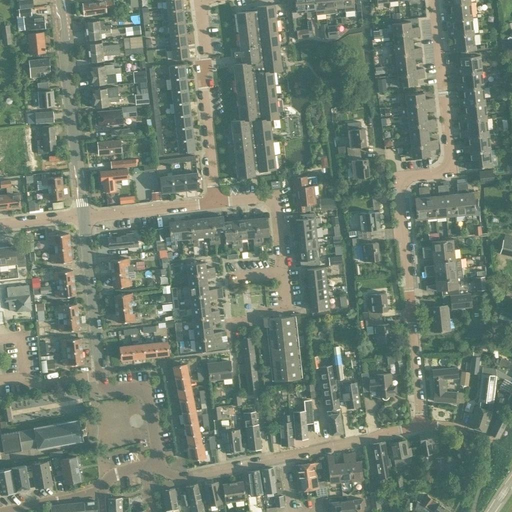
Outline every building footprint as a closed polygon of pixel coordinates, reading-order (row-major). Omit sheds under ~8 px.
[(19,0),(18,0),(19,9),(31,8),(34,8),(32,0),(19,0)] [(84,15),(99,13),(100,13),(106,12),(107,10),(107,8),(114,7),(113,0),(83,4),(84,15)] [(165,2),(166,9),(183,7),(181,0),(159,0),(160,3),(165,2)] [(294,0),(295,7),(291,8),(292,16),(300,15),(300,12),(306,11),(304,0),(294,0)] [(304,0),(306,11),(315,10),(314,0),(304,0)] [(314,0),(315,10),(316,15),(325,14),(323,0),(314,0)] [(323,0),(325,14),(335,13),(334,8),(333,0),(323,0)] [(343,0),(344,7),(344,12),(354,11),(354,6),(353,0),(343,0)] [(447,22),(452,21),(471,18),(470,3),(450,5),(450,6),(451,14),(446,15),(447,22)] [(237,177),(255,175),(254,171),(276,169),(270,119),(279,118),(273,71),(282,70),(274,5),(257,7),(257,11),(236,13),(242,63),(233,64),(239,120),(231,121),(237,177)] [(167,14),(168,21),(184,19),(183,7),(166,9),(160,10),(161,15),(167,14)] [(25,30),(44,28),(43,16),(29,18),(29,15),(31,15),(31,8),(18,10),(19,17),(23,16),(24,18),(25,30)] [(448,37),(453,37),(453,36),(473,34),(471,18),(452,21),(453,30),(448,30),(448,37)] [(168,26),(169,33),(186,31),(184,19),(168,21),(162,22),(162,27),(168,26)] [(99,20),(85,22),(86,31),(110,29),(110,25),(104,25),(104,20),(99,20)] [(391,24),(393,35),(419,32),(419,27),(411,28),(410,22),(391,24)] [(4,46),(11,45),(9,26),(1,27),(4,46)] [(133,35),(140,34),(139,26),(131,27),(133,35)] [(110,29),(86,31),(87,40),(101,38),(101,34),(111,33),(110,29)] [(170,38),(171,45),(187,44),(186,31),(169,33),(163,34),(164,39),(170,38)] [(45,50),(46,50),(46,48),(45,48),(43,32),(27,34),(30,54),(45,52),(45,50)] [(393,35),(394,45),(412,43),(412,37),(420,36),(419,32),(393,35)] [(449,46),(450,53),(475,50),(473,34),(453,36),(453,37),(454,45),(449,46)] [(124,49),(142,47),(141,36),(123,38),(124,49)] [(88,53),(119,50),(118,44),(102,46),(102,43),(87,44),(88,53)] [(394,45),(395,55),(422,52),(421,48),(413,48),(412,43),(394,45)] [(172,59),(189,57),(187,44),(171,45),(165,46),(165,51),(171,50),(172,59)] [(378,53),(390,51),(389,46),(374,47),(375,57),(379,56),(378,53)] [(103,56),(113,55),(120,54),(119,50),(88,53),(89,62),(104,60),(103,56)] [(395,55),(396,65),(414,63),(414,58),(422,57),(422,52),(395,55)] [(456,75),(461,74),(481,72),(480,56),(460,58),(461,68),(455,68),(456,75)] [(40,72),(49,71),(48,59),(29,61),(31,78),(41,76),(40,72)] [(396,65),(397,75),(424,73),(423,68),(415,69),(414,63),(396,65)] [(168,66),(169,78),(186,76),(184,64),(168,66)] [(88,71),(89,76),(115,73),(115,68),(104,69),(104,65),(89,67),(89,70),(88,71)] [(141,82),(146,82),(145,71),(141,71),(133,72),(134,80),(140,80),(141,82)] [(458,91),(463,90),(483,88),(481,72),(461,74),(462,83),(457,84),(458,91)] [(91,85),(106,83),(116,82),(115,73),(89,76),(90,81),(91,85)] [(416,78),(424,78),(424,73),(397,75),(398,87),(417,85),(416,78)] [(169,78),(171,90),(187,88),(186,76),(169,78)] [(377,92),(384,91),(388,90),(387,79),(379,80),(379,82),(380,82),(380,88),(379,88),(377,88),(377,92)] [(92,93),(91,93),(92,98),(118,96),(118,92),(117,86),(107,88),(92,89),(92,93)] [(171,90),(172,102),(189,100),(187,88),(171,90)] [(459,106),(465,106),(464,105),(485,103),(483,88),(463,90),(464,99),(459,100),(459,106)] [(39,107),(54,106),(52,90),(38,92),(33,93),(34,106),(39,105),(39,107)] [(135,105),(149,104),(148,93),(134,94),(135,105)] [(405,95),(406,106),(433,103),(432,98),(424,99),(424,93),(405,95)] [(118,96),(92,98),(92,104),(93,104),(93,107),(109,105),(108,103),(119,101),(119,100),(118,96)] [(172,102),(174,115),(190,113),(189,100),(172,102)] [(406,106),(407,116),(426,115),(425,108),(433,108),(433,103),(406,106)] [(461,122),(466,121),(486,119),(485,103),(464,105),(465,106),(465,115),(460,115),(461,122)] [(99,126),(123,123),(123,118),(137,116),(136,106),(121,107),(122,109),(97,112),(98,119),(96,120),(96,123),(98,124),(99,126)] [(27,124),(36,123),(54,122),(53,111),(35,113),(26,114),(27,124)] [(174,115),(176,128),(192,126),(190,113),(174,115)] [(407,116),(408,127),(435,124),(435,119),(426,120),(426,115),(407,116)] [(462,138),(468,137),(488,135),(486,119),(466,121),(467,130),(462,131),(462,138)] [(346,147),(347,154),(360,153),(360,146),(365,146),(364,129),(361,129),(360,122),(347,123),(350,147),(346,147)] [(45,150),(55,149),(53,123),(42,124),(43,140),(37,140),(38,154),(45,153),(45,150)] [(408,127),(409,137),(428,135),(427,129),(436,128),(435,124),(408,127)] [(176,128),(177,141),(194,139),(192,126),(176,128)] [(409,137),(411,147),(437,144),(437,140),(429,140),(428,135),(409,137)] [(464,154),(470,153),(469,152),(490,150),(488,135),(468,137),(469,146),(463,147),(464,154)] [(177,141),(179,153),(195,151),(194,139),(177,141)] [(99,155),(122,152),(120,140),(97,142),(99,155)] [(438,149),(437,144),(411,147),(412,158),(430,156),(430,150),(438,149)] [(491,166),(490,150),(469,152),(470,153),(470,162),(465,163),(466,169),(491,166)] [(361,160),(360,153),(347,154),(348,162),(351,161),(353,178),(369,176),(367,159),(361,160)] [(113,171),(101,172),(102,181),(103,181),(104,192),(115,191),(115,183),(114,181),(117,180),(120,180),(128,179),(127,169),(121,170),(113,171)] [(184,174),(187,190),(199,189),(197,173),(184,174)] [(172,175),(173,192),(187,190),(184,174),(172,175)] [(487,182),(487,174),(478,174),(479,183),(487,182)] [(161,193),(173,192),(172,175),(160,177),(161,193)] [(48,185),(48,188),(62,186),(61,176),(42,179),(42,185),(48,185)] [(296,193),(297,205),(298,205),(299,211),(298,211),(298,212),(310,211),(309,204),(315,203),(314,196),(319,195),(317,186),(307,187),(306,177),(292,178),(294,193),(296,193)] [(280,181),(270,182),(271,189),(281,188),(280,181)] [(453,194),(455,215),(465,214),(462,183),(456,184),(457,194),(453,194)] [(462,183),(465,214),(475,213),(472,192),(468,192),(467,183),(462,183)] [(442,186),(446,216),(455,215),(453,194),(449,195),(448,185),(442,186)] [(43,194),(44,201),(64,198),(62,186),(48,188),(42,189),(43,194)] [(434,196),(436,217),(446,216),(442,186),(438,186),(439,195),(434,196)] [(417,219),(427,218),(424,187),(418,188),(419,198),(414,198),(417,219)] [(424,187),(427,218),(436,217),(434,196),(429,196),(428,187),(424,187)] [(8,194),(9,209),(21,207),(19,193),(8,194)] [(0,195),(0,209),(9,209),(8,194),(0,195)] [(30,213),(37,212),(36,205),(29,206),(30,213)] [(357,231),(358,238),(370,236),(370,230),(376,229),(374,212),(358,214),(360,230),(357,231)] [(294,227),(291,227),(291,230),(316,228),(314,213),(299,215),(300,219),(295,220),(296,228),(295,228),(294,227)] [(211,215),(215,244),(220,243),(219,235),(224,234),(225,234),(223,222),(224,222),(223,216),(217,216),(217,214),(211,215)] [(201,218),(203,237),(209,236),(210,244),(215,244),(211,215),(206,216),(206,218),(201,218)] [(245,219),(247,238),(253,237),(254,246),(258,245),(255,216),(250,217),(250,219),(245,219)] [(255,216),(258,245),(263,245),(263,236),(269,236),(267,217),(261,218),(261,216),(255,216)] [(179,221),(181,239),(187,238),(188,247),(193,246),(190,217),(184,218),(185,220),(179,221)] [(190,217),(193,246),(198,246),(197,237),(203,237),(201,218),(196,219),(195,217),(190,217)] [(234,219),(237,247),(242,247),(241,239),(247,238),(245,219),(240,220),(239,218),(234,219)] [(164,238),(169,237),(170,237),(171,249),(176,248),(176,240),(181,239),(179,221),(174,221),(174,219),(168,220),(169,226),(163,227),(164,238)] [(225,234),(224,234),(225,240),(231,240),(232,248),(237,247),(234,219),(228,219),(229,221),(224,222),(223,222),(225,234)] [(164,239),(163,227),(154,228),(155,240),(164,239)] [(297,232),(298,240),(317,238),(316,228),(291,230),(292,234),(295,233),(296,232),(297,232)] [(54,244),(55,249),(70,247),(68,233),(48,236),(49,245),(54,244)] [(126,235),(107,237),(108,249),(127,247),(127,248),(138,247),(137,238),(133,238),(133,233),(126,234),(126,235)] [(371,243),(370,236),(358,238),(352,239),(352,246),(361,245),(363,261),(379,260),(377,242),(371,243)] [(296,247),(293,247),(294,251),(318,248),(317,238),(298,240),(298,248),(297,248),(296,247)] [(422,248),(422,252),(453,249),(452,239),(431,242),(432,247),(422,248)] [(511,256),(511,243),(503,241),(500,253),(511,256)] [(0,247),(0,266),(25,264),(23,249),(15,250),(14,246),(0,247)] [(71,261),(70,247),(55,249),(55,254),(50,254),(51,263),(71,261)] [(300,260),(300,266),(319,264),(318,248),(294,251),(294,254),(297,254),(298,252),(299,252),(300,261),(300,260)] [(433,257),(433,261),(454,259),(453,249),(422,252),(423,258),(433,257)] [(110,260),(112,273),(127,272),(133,272),(133,264),(129,264),(128,258),(110,260)] [(424,267),(424,272),(455,268),(454,259),(433,261),(434,266),(424,267)] [(187,272),(187,275),(214,272),(214,267),(205,268),(205,262),(186,264),(187,272)] [(0,279),(18,277),(17,267),(25,266),(25,264),(0,266),(0,279)] [(302,277),(303,280),(326,278),(325,267),(307,269),(308,277),(307,277),(305,276),(302,277)] [(435,276),(435,280),(456,278),(455,268),(424,272),(425,277),(435,276)] [(59,279),(59,284),(74,282),(72,270),(53,272),(53,279),(59,279)] [(128,279),(127,272),(112,273),(113,288),(131,286),(131,279),(128,279)] [(188,277),(189,286),(207,284),(206,278),(215,277),(214,272),(187,275),(188,277)] [(475,277),(476,290),(485,290),(484,277),(475,277)] [(308,282),(309,290),(327,288),(326,278),(303,280),(303,283),(306,283),(307,282),(308,282)] [(426,291),(441,289),(442,295),(458,293),(456,278),(435,280),(436,284),(426,285),(426,291)] [(75,295),(74,282),(59,284),(60,290),(55,291),(55,297),(75,295)] [(189,286),(190,297),(216,294),(216,289),(208,290),(207,284),(189,286)] [(15,310),(16,312),(32,310),(30,294),(27,295),(26,285),(6,287),(9,310),(15,310)] [(305,297),(305,300),(328,298),(327,288),(309,290),(310,298),(309,298),(308,297),(305,297)] [(171,293),(162,294),(163,303),(166,303),(172,302),(171,293)] [(368,312),(369,319),(382,317),(381,311),(387,310),(385,293),(369,295),(371,312),(368,312)] [(114,296),(116,309),(131,307),(131,301),(133,301),(132,294),(114,296)] [(190,297),(191,307),(209,305),(209,299),(217,298),(216,294),(190,297)] [(448,309),(459,308),(471,307),(470,294),(458,295),(441,297),(442,306),(429,307),(430,317),(432,317),(433,331),(450,329),(448,309)] [(35,304),(36,311),(45,310),(44,302),(42,303),(41,298),(38,296),(33,296),(34,304),(35,304)] [(328,298),(305,300),(305,304),(308,303),(309,302),(310,302),(311,310),(329,308),(328,298)] [(56,306),(57,313),(58,319),(63,318),(78,316),(76,304),(56,306)] [(191,307),(192,318),(219,315),(218,310),(210,311),(209,305),(191,307)] [(132,314),(131,307),(116,309),(117,323),(135,321),(134,314),(132,314)] [(269,326),(269,329),(293,326),(300,326),(299,313),(290,314),(291,316),(268,318),(268,316),(262,317),(263,326),(269,326)] [(192,318),(193,329),(212,327),(211,321),(219,320),(219,315),(192,318)] [(79,329),(78,316),(63,318),(64,324),(58,325),(59,331),(79,329)] [(382,317),(369,319),(365,320),(366,327),(373,326),(374,343),(390,341),(388,324),(382,324),(382,317)] [(269,329),(270,339),(295,337),(293,326),(269,329)] [(193,329),(194,339),(221,337),(221,332),(212,333),(212,327),(193,329)] [(222,341),(221,337),(194,339),(196,350),(214,348),(213,342),(222,341)] [(270,339),(271,350),(296,347),(295,337),(270,339)] [(60,340),(61,345),(62,352),(82,350),(80,338),(60,340)] [(253,339),(241,340),(244,364),(247,391),(248,394),(259,393),(255,363),(253,339)] [(154,343),(157,356),(168,354),(166,342),(154,343)] [(143,344),(145,357),(157,356),(154,343),(143,344)] [(131,346),(133,358),(145,357),(143,344),(131,346)] [(121,360),(133,358),(131,346),(120,347),(121,360)] [(331,347),(336,380),(344,379),(339,346),(331,347)] [(271,350),(272,360),(297,357),(296,347),(271,350)] [(62,352),(62,359),(63,365),(83,363),(82,350),(62,352)] [(461,371),(459,385),(468,386),(470,373),(478,374),(480,357),(479,357),(480,353),(473,352),(472,356),(471,356),(469,372),(461,371)] [(310,357),(312,369),(320,368),(318,356),(310,357)] [(272,360),(273,370),(298,367),(297,357),(272,360)] [(507,368),(509,362),(500,358),(500,359),(498,364),(507,368)] [(47,368),(53,368),(52,360),(40,361),(41,373),(47,372),(47,368)] [(209,380),(232,377),(230,362),(208,364),(209,380)] [(173,367),(175,379),(188,376),(186,364),(173,367)] [(327,415),(330,435),(343,433),(332,365),(320,367),(327,415)] [(298,367),(273,370),(274,381),(299,378),(298,367)] [(444,379),(458,378),(457,368),(432,370),(433,380),(434,380),(435,391),(433,391),(433,401),(455,403),(456,393),(446,392),(444,379)] [(393,395),(392,392),(393,392),(394,392),(394,391),(395,391),(395,390),(395,389),(395,388),(395,387),(394,387),(393,386),(392,386),(391,373),(375,375),(375,377),(368,378),(370,391),(376,391),(377,397),(381,397),(382,398),(383,399),(385,400),(387,399),(388,398),(389,396),(393,395)] [(480,401),(480,403),(479,407),(476,407),(469,426),(485,431),(491,411),(495,376),(481,374),(478,401),(480,401)] [(175,379),(177,389),(190,387),(188,376),(175,379)] [(511,393),(511,394),(511,383),(506,380),(502,388),(511,393)] [(347,408),(359,406),(356,383),(341,386),(342,394),(344,394),(347,408)] [(313,385),(305,385),(306,397),(314,397),(313,385)] [(177,389),(180,400),(192,398),(190,387),(177,389)] [(231,393),(233,405),(241,404),(240,392),(231,393)] [(180,400),(182,412),(195,409),(192,398),(180,400)] [(295,439),(307,438),(305,415),(312,414),(310,401),(303,401),(304,411),(293,412),(295,439)] [(221,419),(220,406),(211,407),(213,420),(221,419)] [(2,408),(4,421),(10,420),(8,407),(2,408)] [(182,412),(184,424),(197,421),(195,409),(182,412)] [(249,450),(260,449),(258,422),(256,422),(255,412),(244,413),(245,426),(246,426),(249,450)] [(499,438),(508,419),(499,414),(490,434),(499,438)] [(281,445),(293,444),(290,415),(282,416),(283,423),(279,423),(281,445)] [(32,428),(32,429),(18,431),(21,450),(35,448),(37,448),(37,449),(38,449),(38,448),(44,447),(44,448),(45,448),(45,447),(51,446),(51,447),(53,447),(52,445),(59,444),(59,446),(60,445),(60,444),(66,443),(66,444),(67,444),(67,443),(73,442),(73,443),(75,443),(74,442),(81,440),(81,442),(82,442),(82,440),(83,440),(83,439),(81,439),(81,434),(84,434),(84,435),(85,434),(85,433),(86,433),(86,432),(85,432),(84,427),(85,427),(85,426),(83,426),(83,425),(82,425),(82,427),(79,427),(78,421),(80,420),(78,420),(78,418),(77,419),(77,420),(71,421),(71,420),(70,420),(70,421),(64,422),(63,421),(63,422),(56,424),(56,422),(55,422),(55,424),(49,425),(48,424),(48,425),(41,426),(41,425),(40,425),(40,426),(34,428),(34,426),(33,426),(33,428),(32,428)] [(184,424),(186,435),(199,433),(197,421),(184,424)] [(238,430),(230,431),(229,426),(221,427),(222,440),(224,439),(226,453),(241,451),(238,430)] [(439,442),(437,432),(419,436),(422,456),(432,454),(430,444),(439,442)] [(186,435),(189,447),(201,445),(199,433),(186,435)] [(393,459),(394,459),(395,466),(411,463),(410,456),(411,456),(409,449),(407,450),(405,441),(390,444),(393,459)] [(211,449),(212,454),(213,454),(214,458),(217,458),(216,442),(209,443),(210,449),(211,449)] [(379,479),(387,478),(391,477),(388,461),(384,442),(372,445),(379,479)] [(201,445),(189,447),(188,448),(190,460),(205,457),(202,445),(201,445)] [(350,468),(351,480),(362,479),(360,461),(355,462),(354,453),(348,454),(350,468)] [(339,468),(341,482),(351,480),(350,468),(348,454),(343,454),(343,463),(339,463),(339,468)] [(330,483),(341,482),(339,468),(339,463),(334,464),(333,455),(327,456),(330,483)] [(64,484),(79,481),(75,457),(60,460),(62,469),(56,471),(58,482),(64,481),(64,484)] [(435,468),(437,468),(443,468),(444,476),(455,475),(454,461),(444,462),(443,458),(435,459),(435,468)] [(0,494),(15,492),(29,490),(29,488),(35,487),(51,484),(47,462),(31,465),(25,467),(25,466),(10,469),(0,470),(0,494)] [(295,465),(297,478),(316,476),(314,463),(295,465)] [(265,493),(273,491),(274,499),(275,499),(276,506),(283,505),(282,496),(278,496),(278,494),(277,494),(275,482),(273,468),(262,470),(265,493)] [(248,472),(252,504),(252,506),(253,511),(261,511),(260,505),(257,505),(256,494),(262,493),(259,470),(248,472)] [(403,485),(401,475),(393,477),(395,487),(403,485)] [(297,478),(298,490),(298,491),(316,489),(316,495),(327,494),(326,481),(317,482),(316,476),(297,478)] [(242,481),(232,483),(235,501),(245,499),(242,481)] [(210,505),(216,504),(217,509),(223,507),(221,502),(222,502),(218,482),(206,484),(210,505)] [(185,486),(191,511),(204,511),(197,483),(185,486)] [(235,501),(232,483),(222,484),(225,502),(235,501)] [(162,492),(165,507),(177,505),(175,496),(177,495),(176,491),(174,492),(174,489),(162,492)] [(378,491),(370,493),(373,510),(380,508),(378,491)] [(428,508),(432,511),(451,511),(427,495),(421,504),(427,508),(428,508)] [(108,499),(108,511),(121,511),(121,498),(108,499)] [(331,511),(363,511),(362,499),(331,502),(331,511)] [(424,511),(427,508),(421,504),(417,501),(413,511),(424,511)] [(83,504),(84,511),(96,511),(95,502),(83,504)]
